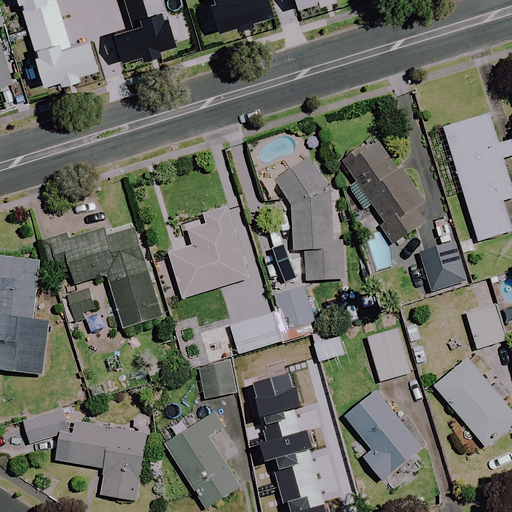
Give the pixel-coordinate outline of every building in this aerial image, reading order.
[(10,0),(18,24),(6,27),(16,62),(81,44),(68,0),(10,0)] [(193,50),(175,0),(126,0),(130,12),(138,9),(147,34),(156,31),(165,60),(193,50)] [(194,0),(199,17),(247,2),(246,0),(194,0)] [(0,87),(11,85),(0,48),(0,87)] [(511,142),(497,147),(487,116),(441,130),(476,244),(510,233),(501,202),(511,199),(511,195),(501,161),(511,157),(511,142)] [(398,176),(380,142),(343,162),(360,195),(355,198),(362,211),(369,207),(389,245),(424,226),(415,209),(420,207),(403,174),(398,176)] [(311,283),(342,278),(328,193),(314,160),(280,184),(293,207),(296,251),(305,251),(311,283)] [(250,281),(229,210),(206,216),(210,228),(191,233),(195,249),(173,256),(186,300),(250,281)] [(164,318),(139,231),(112,239),(110,231),(72,242),(71,237),(45,245),(54,278),(75,272),(79,285),(110,276),(125,329),(164,318)] [(463,283),(451,244),(419,254),(431,293),(463,283)] [(32,321),(34,305),(39,305),(42,273),(37,273),(38,262),(0,258),(0,370),(47,375),(52,323),(32,321)] [(318,323),(310,289),(278,297),(286,331),(318,323)] [(504,342),(493,305),(462,315),(474,351),(504,342)] [(286,342),(278,314),(234,327),(241,355),(286,342)] [(408,346),(422,343),(417,322),(403,325),(408,346)] [(410,374),(398,330),(370,338),(382,382),(410,374)] [(317,336),(271,348),(279,382),(325,370),(323,363),(346,357),(342,338),(319,344),(317,336)] [(422,343),(408,346),(414,367),(427,364),(422,343)] [(511,424),(511,415),(465,360),(433,388),(484,449),(511,424)] [(238,393),(231,363),(201,370),(209,400),(238,393)] [(175,378),(172,367),(148,373),(151,384),(175,378)] [(420,449),(376,395),(347,418),(374,451),(364,459),(381,481),(420,449)] [(142,480),(149,435),(74,420),(70,411),(27,421),(33,445),(62,438),(59,462),(107,470),(103,496),(151,504),(154,482),(142,480)] [(297,511),(340,489),(300,417),(254,442),(282,492),(273,497),(281,511),(297,511)] [(202,425),(168,447),(208,509),(242,487),(202,425)]
